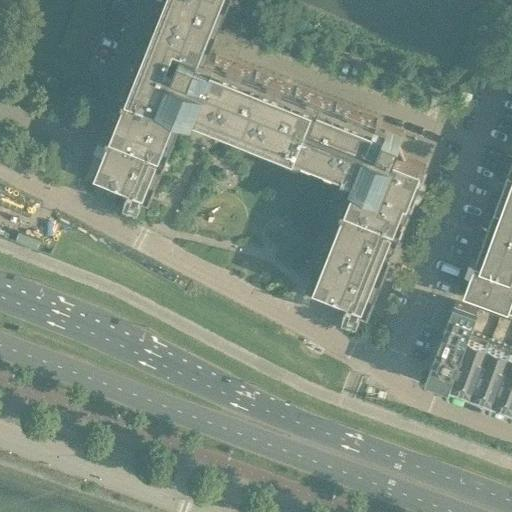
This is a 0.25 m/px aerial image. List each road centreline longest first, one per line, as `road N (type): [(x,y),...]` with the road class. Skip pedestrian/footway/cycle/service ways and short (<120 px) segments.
road 1 (primary): [(511,501),(360,446),(0,292)]
road 2 (primary): [(0,346),(445,511)]
road 3 (residential): [(388,368),(0,165)]
road 4 (residential): [(388,368),(502,55),(511,59)]
road 5 (unclassified): [(0,438),(200,511)]
road 6 (residential): [(511,430),(457,410),(388,368)]
